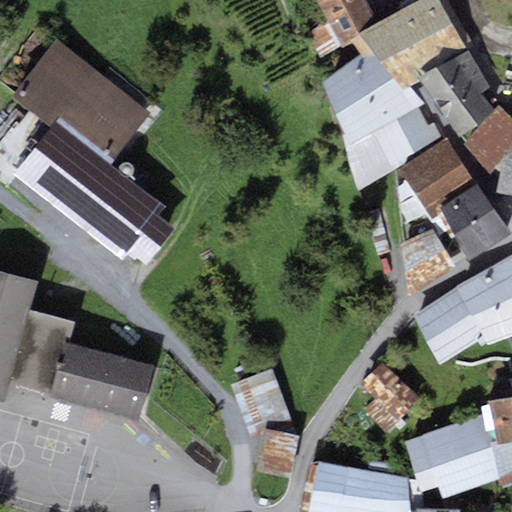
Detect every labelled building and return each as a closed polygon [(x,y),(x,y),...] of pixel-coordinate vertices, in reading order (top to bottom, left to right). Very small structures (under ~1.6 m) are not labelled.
[(364,0),(317,0),(341,45),(378,26),(364,0)] [(387,25),(365,36),(373,49),(403,90),(408,87),(426,79),(466,53),(434,3),(387,25)] [(51,136),(14,182),(121,268),(166,212),(110,168),(149,120),(57,46),(10,104),(51,136)] [(373,49),(322,83),(350,147),(377,133),(419,108),(424,104),(408,87),(403,90),(373,49)] [(466,53),(426,79),(460,137),(495,115),(486,101),(494,96),(466,53)] [(419,108),(377,133),(393,170),(401,166),(433,146),(419,108)] [(511,123),(500,112),(465,151),(492,175),(510,155),(511,152),(511,123)] [(22,156),(31,140),(14,130),(4,146),(22,156)] [(377,133),(350,147),(346,148),(359,192),(403,172),(401,166),(393,170),(377,133)] [(446,144),(399,176),(430,223),(440,216),(478,191),(446,144)] [(511,152),(510,155),(503,188),(511,190),(511,152)] [(478,191),(440,216),(471,264),(509,239),(478,191)] [(428,238),(402,247),(412,288),(448,266),(428,238)] [(511,258),(462,288),(484,332),(488,339),(511,329),(511,258)] [(37,289),(0,278),(0,406),(4,408),(9,389),(29,316),(37,289)] [(484,332),(462,288),(421,316),(440,355),(484,332)] [(53,400),(67,349),(73,327),(29,316),(9,389),(53,400)] [(156,374),(67,349),(53,400),(141,425),(156,374)] [(385,368),(364,390),(377,403),(367,414),(391,437),(422,405),(385,368)] [(274,373),(233,386),(247,428),(288,415),(274,373)] [(511,401),(489,406),(498,449),(511,446),(511,401)] [(483,422),(402,447),(421,507),(511,478),(511,450),(492,451),(483,422)] [(301,442),(266,434),(258,471),(293,479),(301,442)] [(398,511),(404,483),(321,468),(312,511),(398,511)]
